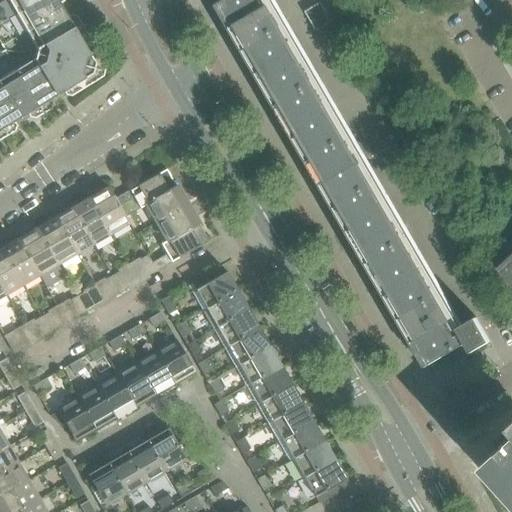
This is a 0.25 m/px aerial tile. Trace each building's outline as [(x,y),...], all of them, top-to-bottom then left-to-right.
[(9,0),(18,14),(41,0),(9,0)] [(63,11),(59,4),(63,2),(63,0),(41,0),(18,14),(28,31),(63,11)] [(463,326),(269,0),(227,0),(217,6),(425,367),(448,354),(454,365),(465,359),(471,356),(473,355),(472,352),(490,342),(477,318),(463,326)] [(332,23),(323,8),(321,3),(305,12),(316,32),(332,23)] [(38,49),(81,24),(77,17),(71,15),(67,17),(63,11),(28,31),(38,49)] [(105,66),(81,24),(38,49),(35,61),(56,96),(63,92),(65,95),(71,97),(103,77),(105,66)] [(56,96),(35,61),(17,72),(43,114),(51,109),(52,104),(50,100),(56,96)] [(43,114),(17,72),(0,82),(0,84),(20,118),(27,114),(29,118),(35,119),(43,114)] [(20,118),(0,84),(0,125),(7,136),(15,131),(16,126),(14,122),(20,118)] [(146,206),(176,187),(167,171),(166,170),(115,199),(120,207),(134,199),(140,209),(146,206)] [(157,224),(188,205),(181,192),(179,193),(176,187),(146,206),(157,224)] [(120,207),(115,199),(108,188),(90,199),(110,234),(129,223),(120,207)] [(110,234),(90,199),(72,208),(93,244),(110,234)] [(197,224),(194,219),(196,218),(188,205),(157,224),(167,241),(197,224)] [(93,244),(72,208),(54,219),(75,254),(93,244)] [(75,254),(54,219),(37,229),(58,265),(75,254)] [(157,271),(208,242),(197,224),(167,241),(161,245),(167,255),(152,263),(157,271)] [(58,265),(37,229),(19,239),(40,275),(58,265)] [(40,275),(19,239),(1,250),(22,285),(40,275)] [(22,285),(1,250),(0,250),(0,287),(4,295),(22,285)] [(157,271),(152,263),(148,256),(140,260),(139,258),(128,265),(139,284),(150,278),(149,276),(157,271)] [(511,283),(511,257),(499,269),(511,283)] [(139,284),(128,265),(117,271),(118,273),(112,277),(121,292),(127,288),(129,290),(139,284)] [(202,311),(237,291),(226,272),(209,281),(206,275),(192,283),(196,289),(191,292),(202,311)] [(121,292),(112,277),(105,281),(103,279),(93,285),(104,305),(115,298),(114,296),(121,292)] [(104,305),(93,285),(82,291),(83,293),(76,297),(85,312),(92,308),(93,311),(104,305)] [(213,330),(248,310),(237,291),(202,311),(213,330)] [(177,310),(169,296),(160,301),(168,315),(177,310)] [(85,312),(76,297),(69,301),(68,299),(57,305),(69,325),(79,319),(78,316),(85,312)] [(69,325),(57,305),(46,312),(48,314),(41,318),(49,333),(57,329),(58,331),(69,325)] [(224,349),(259,328),(248,310),(213,330),(224,349)] [(165,321),(160,313),(148,319),(153,328),(165,321)] [(49,333),(41,318),(34,322),(33,319),(22,326),(33,345),(44,339),(43,337),(49,333)] [(190,334),(184,322),(175,327),(182,339),(190,334)] [(144,333),(140,324),(128,331),(133,340),(144,333)] [(33,345),(22,326),(11,332),(12,334),(5,338),(13,354),(14,356),(13,354),(21,349),(23,352),(33,345)] [(235,367),(270,347),(259,328),(224,349),(235,367)] [(125,344),(120,336),(108,343),(113,351),(125,344)] [(194,371),(176,340),(155,352),(174,383),(182,378),(183,381),(192,376),(191,373),(194,371)] [(201,353),(194,341),(186,346),(193,357),(201,353)] [(105,356),(100,347),(88,354),(93,362),(105,356)] [(246,386),(281,366),(270,347),(235,367),(246,386)] [(174,383),(155,352),(136,363),(154,395),(162,390),(164,392),(172,387),(171,385),(174,383)] [(13,372),(6,359),(0,362),(0,368),(5,377),(13,372)] [(85,367),(80,359),(69,366),(73,374),(85,367)] [(212,371),(205,359),(197,364),(204,376),(212,371)] [(154,395),(136,363),(116,374),(134,406),(142,401),(144,404),(153,399),(151,396),(154,395)] [(256,405),(291,385),(281,366),(246,386),(256,405)] [(21,385),(13,372),(5,377),(12,390),(21,385)] [(134,406),(116,374),(96,386),(114,417),(123,413),(124,415),(133,410),(131,407),(134,406)] [(51,387),(46,378),(32,386),(37,395),(51,387)] [(223,390),(216,378),(208,383),(215,395),(223,390)] [(267,423),(302,403),(291,385),(256,405),(267,423)] [(114,417),(96,386),(76,397),(95,429),(103,424),(104,426),(113,421),(112,419),(114,417)] [(34,407),(25,392),(17,397),(25,412),(34,407)] [(95,429),(76,397),(56,409),(58,412),(50,416),(61,426),(65,424),(74,441),(83,435),(85,438),(93,433),(92,430),(95,429)] [(228,412),(221,400),(213,405),(220,417),(228,412)] [(278,442),(313,422),(302,403),(267,423),(278,442)] [(42,422),(34,407),(25,412),(34,427),(42,422)] [(239,430),(232,419),(224,423),(231,435),(239,430)] [(289,461),(324,441),(313,422),(278,442),(289,461)] [(511,429),(511,427),(504,433),(495,442),(503,452),(484,469),(511,500),(511,429)] [(191,453),(181,443),(177,445),(167,428),(158,434),(157,431),(148,436),(149,439),(147,440),(165,472),(186,460),(184,457),(191,453)] [(54,442),(47,430),(38,435),(45,447),(54,442)] [(250,449),(243,437),(235,442),(241,454),(250,449)] [(165,472),(147,440),(139,445),(137,442),(128,448),(130,450),(127,452),(145,483),(165,472)] [(299,480),(334,459),(324,441),(289,461),(299,480)] [(62,456),(54,442),(45,447),(54,461),(62,456)] [(0,472),(17,463),(8,447),(0,451),(0,472)] [(145,483),(127,452),(119,456),(117,454),(109,459),(110,461),(107,463),(126,494),(145,483)] [(261,468),(254,456),(245,461),(252,473),(261,468)] [(341,481),(345,479),(346,479),(334,459),(299,480),(310,498),(310,499),(315,496),(319,503),(345,488),(341,481)] [(0,496),(27,481),(17,463),(0,472),(0,496)] [(75,479),(66,463),(58,468),(67,484),(75,479)] [(126,494),(107,463),(99,468),(98,465),(89,470),(90,473),(87,475),(96,491),(93,493),(100,505),(103,503),(105,506),(126,494)] [(203,486),(217,478),(210,471),(199,478),(203,486)] [(271,487),(265,475),(256,480),(263,491),(271,487)] [(84,494),(75,479),(67,484),(75,498),(84,494)] [(0,511),(17,511),(38,500),(27,481),(0,496),(0,511)] [(214,496),(228,488),(221,481),(209,488),(214,496)] [(173,504),(168,495),(156,502),(161,510),(173,504)] [(200,505),(195,496),(183,503),(188,511),(200,505)] [(44,511),(38,500),(17,511),(44,511)] [(94,511),(88,501),(79,506),(82,511),(94,511)]
